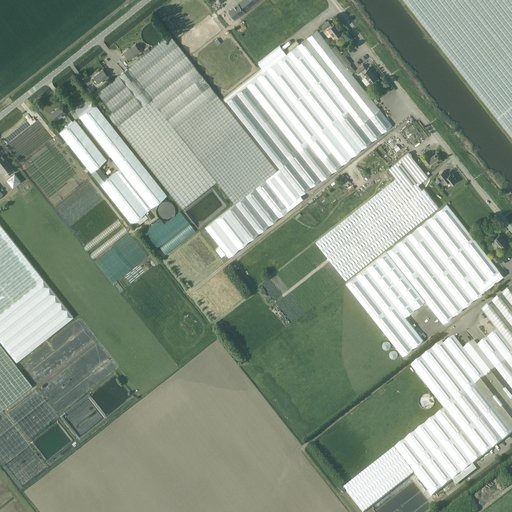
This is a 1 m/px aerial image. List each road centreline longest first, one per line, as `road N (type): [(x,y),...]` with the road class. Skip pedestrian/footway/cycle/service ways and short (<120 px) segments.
road 1 (unclassified): [(511,233),(325,0)]
road 2 (tertiary): [(0,115),(146,0)]
